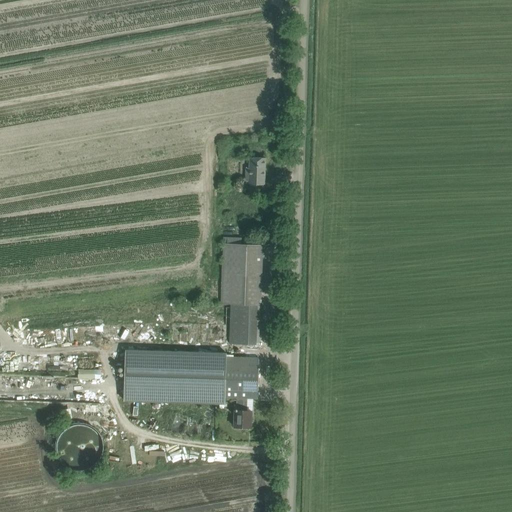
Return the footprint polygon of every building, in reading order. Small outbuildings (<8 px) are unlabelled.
[(246,184),(255,184),(265,185),(266,157),(250,157),(249,168),(246,167),(246,184)] [(230,303),(229,344),(256,344),(258,276),(261,277),(262,244),(233,243),(223,243),(221,303),(230,303)] [(226,343),(227,324),(172,322),(171,341),(226,343)] [(259,357),(226,356),(226,354),(126,351),(124,420),(224,423),(225,397),(237,398),(237,410),(235,410),(235,427),(251,427),(251,410),(247,410),(247,398),(258,398),(259,357)] [(101,378),(100,369),(77,369),(77,378),(101,378)] [(73,443),(71,449),(74,451),(72,455),(82,459),(86,448),(73,443)]
